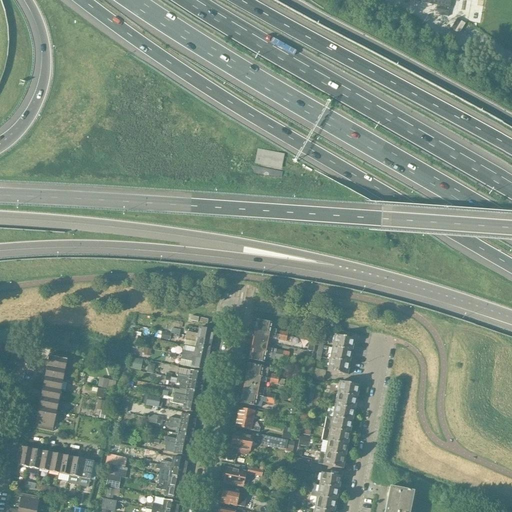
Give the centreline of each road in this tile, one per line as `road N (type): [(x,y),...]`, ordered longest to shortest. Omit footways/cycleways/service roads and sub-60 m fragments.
road 1 (motorway): [(511,228),(0,196)]
road 2 (motorway): [(79,0),(205,89),(511,266)]
road 3 (motorway): [(131,0),(511,226)]
road 4 (motorway): [(511,188),(189,0)]
road 5 (motorway): [(0,215),(244,242),(354,266)]
road 6 (motorway): [(0,247),(95,243),(354,266)]
road 7 (motorway): [(511,148),(242,0)]
road 8 (residential): [(198,511),(239,305)]
road 9 (residential): [(349,511),(381,338)]
road 10 (motorway): [(354,266),(511,314)]
road 11 (motorway): [(28,0),(42,80),(29,117),(0,146)]
